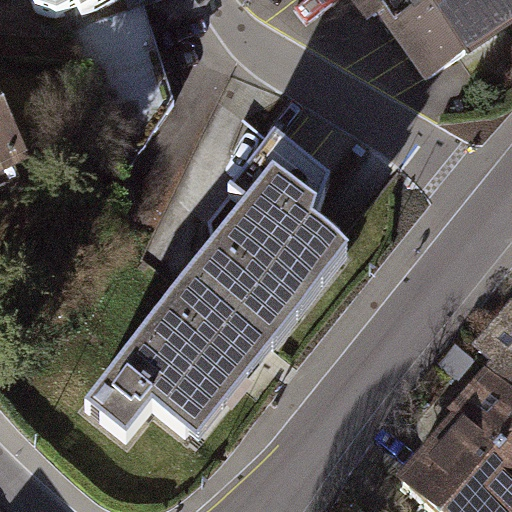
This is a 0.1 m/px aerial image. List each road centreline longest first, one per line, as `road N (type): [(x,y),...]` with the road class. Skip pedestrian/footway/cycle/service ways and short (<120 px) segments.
road 1 (tertiary): [(256,511),(502,209)]
road 2 (residential): [(502,209),(250,44),(213,0)]
